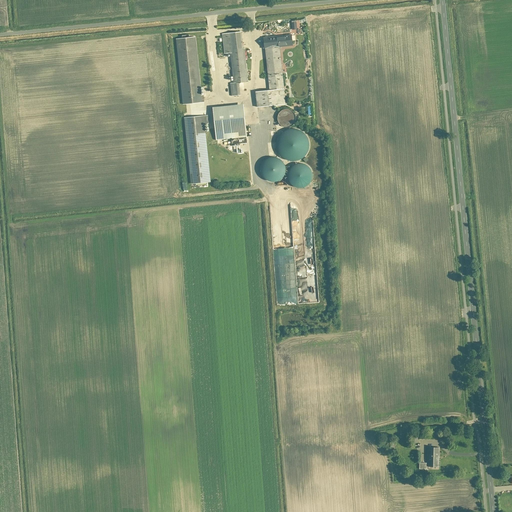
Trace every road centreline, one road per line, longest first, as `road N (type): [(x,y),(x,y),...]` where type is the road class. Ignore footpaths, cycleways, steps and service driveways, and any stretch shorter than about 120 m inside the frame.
road 1 (tertiary): [(442,0),(492,511)]
road 2 (unclassified): [(0,34),(343,0)]
